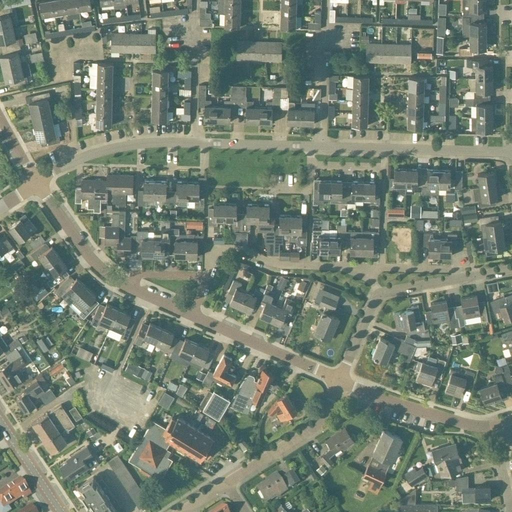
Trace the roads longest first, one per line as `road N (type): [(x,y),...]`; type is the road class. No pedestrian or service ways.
road 1 (residential): [(38,182),(132,144),(511,152)]
road 2 (residential): [(206,277),(216,252),(229,247),(282,266),(367,268)]
road 3 (residential): [(505,423),(463,424),(340,381)]
road 4 (residential): [(340,381),(191,315)]
road 5 (residential): [(227,482),(317,424),(340,381)]
road 6 (residential): [(128,286),(88,257),(38,182)]
